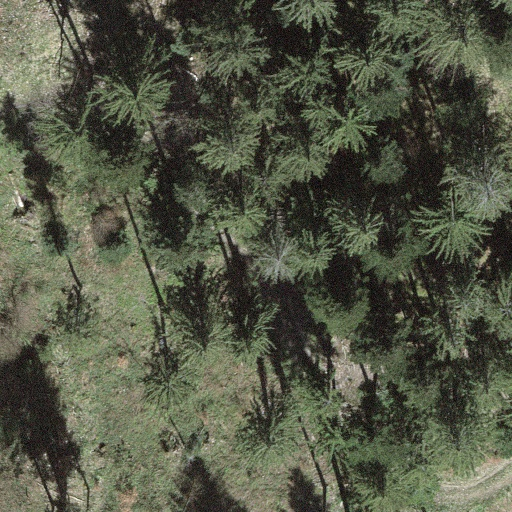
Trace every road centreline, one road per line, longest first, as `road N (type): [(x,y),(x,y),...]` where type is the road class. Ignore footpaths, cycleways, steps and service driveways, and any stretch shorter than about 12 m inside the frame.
road 1 (track): [(511,464),(483,492),(441,500),(408,483),(343,414),(272,287),(117,133),(60,104),(0,101)]
road 2 (track): [(405,0),(457,36),(511,53)]
